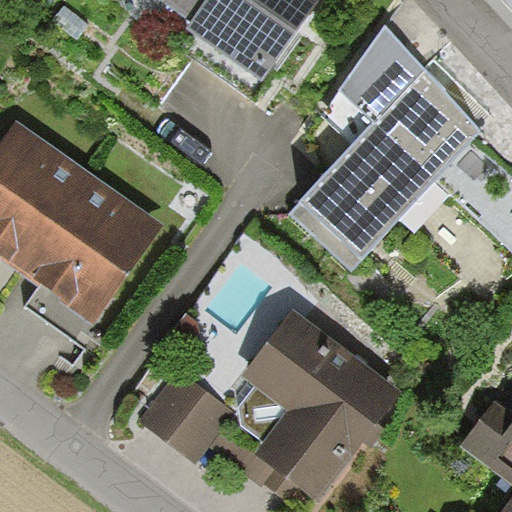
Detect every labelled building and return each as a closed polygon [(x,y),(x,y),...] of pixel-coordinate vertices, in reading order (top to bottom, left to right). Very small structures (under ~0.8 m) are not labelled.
[(153,0),(184,22),(178,30),(253,86),(318,0),(153,0)] [(128,20),(91,73),(152,115),(189,62),(128,20)] [(478,130),(379,26),(337,91),(368,120),(291,199),(353,261),(478,130)] [(154,224),(8,120),(0,131),(0,261),(53,299),(84,322),(154,224)] [(417,370),(295,288),(236,371),(286,406),(251,455),(286,479),(323,506),(373,435),(417,370)] [(238,410),(176,366),(137,420),(199,464),(238,410)] [(511,511),(511,415),(508,420),(487,403),(453,446),(485,471),(511,491),(511,494),(498,511),(511,511)]
